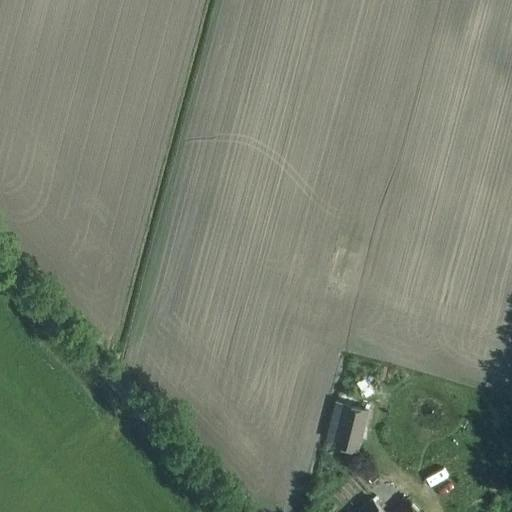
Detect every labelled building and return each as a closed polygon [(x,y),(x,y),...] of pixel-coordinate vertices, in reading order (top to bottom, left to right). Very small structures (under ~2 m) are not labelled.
[(355,287),(363,258),(340,252),(333,281),(355,287)] [(347,404),(336,450),(345,452),(346,446),(358,449),(367,408),(347,404)] [(459,508),(474,504),(470,489),(455,494),(459,508)] [(399,511),(388,511),(373,496),(356,511),(423,511),(412,500),(399,511)] [(489,511),(481,500),(464,511),(489,511)]
